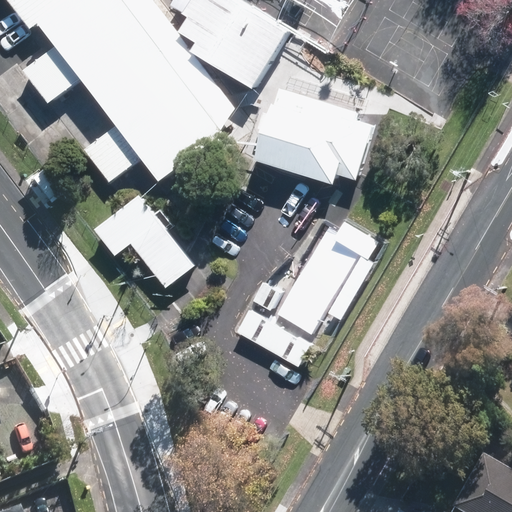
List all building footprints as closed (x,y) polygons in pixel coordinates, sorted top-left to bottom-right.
[(13,0),(44,43),(56,34),(170,195),(254,136),(157,0),(13,0)] [(299,39),(229,0),(212,0),(192,37),(274,83),(299,39)] [(386,120),(286,94),(267,166),(368,191),(386,120)] [(175,300),(206,275),(142,195),(101,228),(130,264),(140,256),(175,300)] [(354,219),(344,237),(365,249),(380,257),(389,240),(354,219)] [(344,237),(334,231),(285,316),(315,334),(365,249),(344,237)] [(275,278),(262,297),(281,309),(293,291),(275,278)] [(320,343),(257,307),(243,330),(306,366),(320,343)] [(511,511),(511,465),(495,456),(466,506),(477,511),(511,511)]
